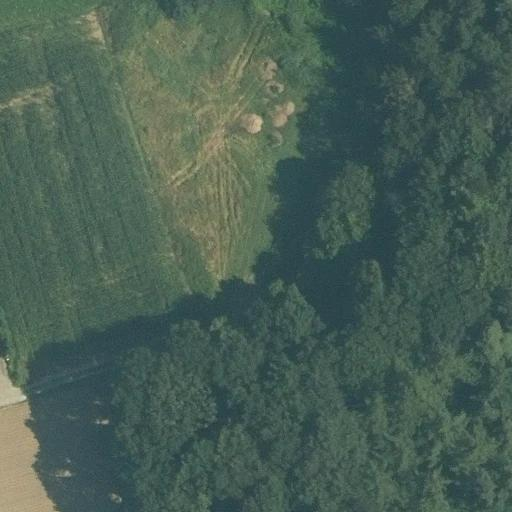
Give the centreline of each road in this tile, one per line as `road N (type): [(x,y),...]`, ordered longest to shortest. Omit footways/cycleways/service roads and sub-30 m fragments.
road 1 (track): [(11,397),(511,251)]
road 2 (track): [(511,125),(499,197),(511,243)]
